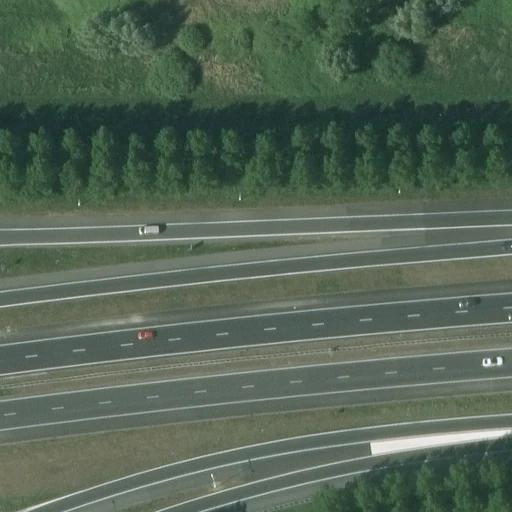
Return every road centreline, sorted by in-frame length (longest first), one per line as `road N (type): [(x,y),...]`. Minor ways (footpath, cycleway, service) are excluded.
road 1 (motorway): [(511,307),(0,361)]
road 2 (motorway): [(0,417),(511,364)]
road 3 (motorway): [(511,249),(0,301)]
road 4 (motorway): [(511,220),(0,238)]
road 5 (motorway): [(47,511),(264,449),(511,423)]
road 6 (motorway): [(186,511),(353,467),(511,442)]
